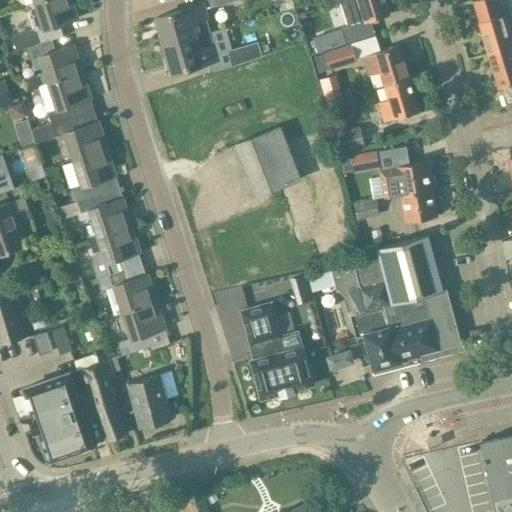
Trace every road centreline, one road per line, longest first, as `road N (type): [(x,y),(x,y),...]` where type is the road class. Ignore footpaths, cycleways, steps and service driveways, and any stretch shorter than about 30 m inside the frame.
road 1 (residential): [(225,452),(212,348),(129,99),(116,0)]
road 2 (residential): [(509,385),(474,161),(430,29),(431,0)]
road 3 (tertiary): [(57,488),(225,452)]
road 4 (tertiary): [(353,448),(416,406),(509,385)]
road 5 (tertiary): [(225,452),(291,438),(353,448)]
